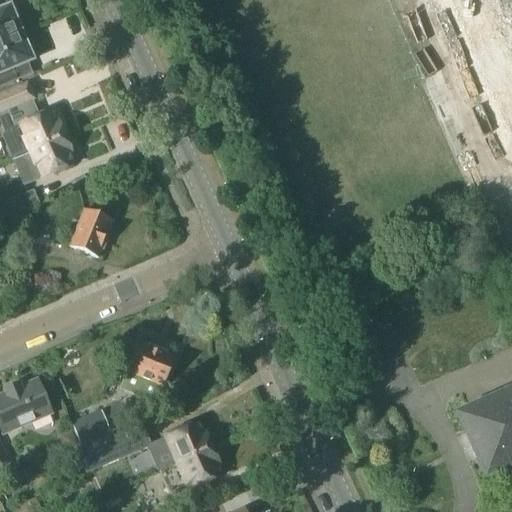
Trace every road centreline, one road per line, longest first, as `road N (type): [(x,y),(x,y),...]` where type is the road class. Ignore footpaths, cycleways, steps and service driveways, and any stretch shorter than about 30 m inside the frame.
road 1 (tertiary): [(349,511),(227,248)]
road 2 (tertiary): [(227,248),(114,0)]
road 3 (residential): [(0,343),(227,248)]
road 4 (unknown): [(511,340),(442,379),(436,410),(465,489),(464,511)]
road 5 (unknown): [(457,69),(511,198)]
